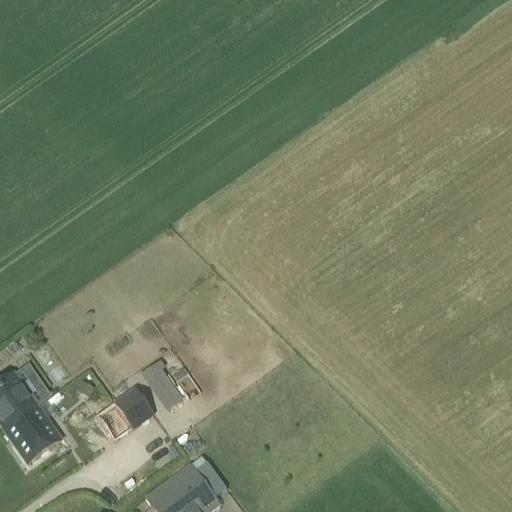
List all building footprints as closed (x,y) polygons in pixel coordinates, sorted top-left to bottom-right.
[(182,404),(160,373),(145,384),(166,415),(182,404)] [(69,440),(14,379),(0,392),(0,423),(40,467),(69,440)] [(84,386),(79,396),(88,401),(89,399),(94,392),(84,386)] [(154,419),(134,391),(113,406),(133,435),(154,419)] [(202,459),(190,468),(195,475),(207,466),(204,461),(202,459)] [(190,467),(144,501),(151,511),(216,511),(221,509),(195,475),(190,468),(190,467)]
